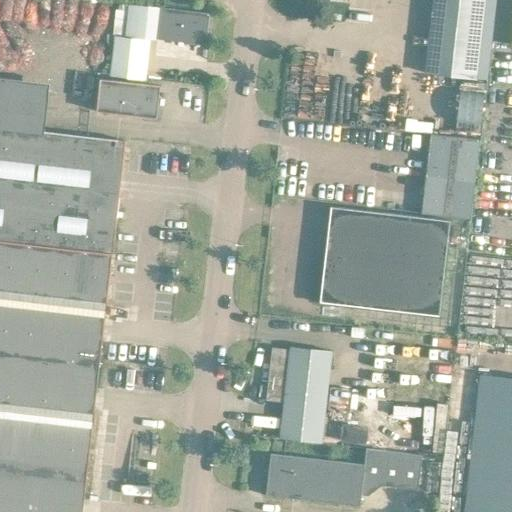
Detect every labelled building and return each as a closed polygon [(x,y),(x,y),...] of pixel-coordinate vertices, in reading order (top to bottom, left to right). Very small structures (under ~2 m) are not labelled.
[(473,85),(485,86),(495,0),(433,0),(425,80),(473,85)] [(156,44),(204,50),(208,21),(160,15),(156,44)] [(115,46),(110,82),(138,85),(142,49),(115,46)] [(420,221),(469,226),(478,146),(429,141),(420,221)] [(311,308),(437,323),(448,228),(329,214),(324,262),(315,268),(311,308)] [(110,265),(0,252),(0,511),(82,511),(86,483),(98,372),(110,265)] [(279,445),(320,450),(330,359),(289,354),(289,357),(271,355),(265,408),(283,410),(279,445)] [(511,511),(511,386),(479,382),(463,511),(511,511)] [(269,461),(265,503),(346,511),(359,511),(361,500),(367,500),(380,490),(417,494),(421,463),(366,457),(364,472),(269,461)]
